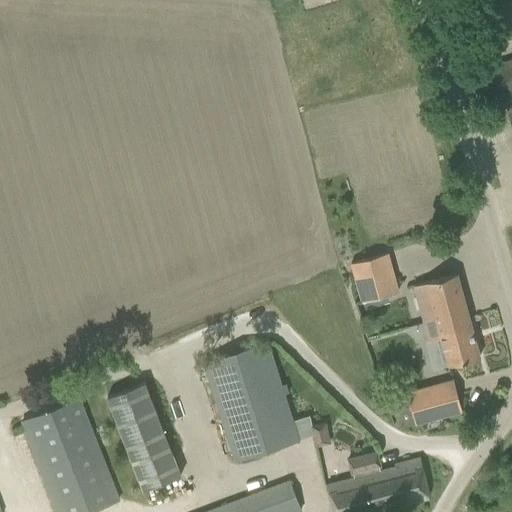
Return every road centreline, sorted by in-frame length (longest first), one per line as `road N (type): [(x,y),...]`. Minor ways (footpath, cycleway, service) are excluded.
road 1 (unclassified): [(511,296),(425,0)]
road 2 (unclassified): [(440,511),(511,408)]
